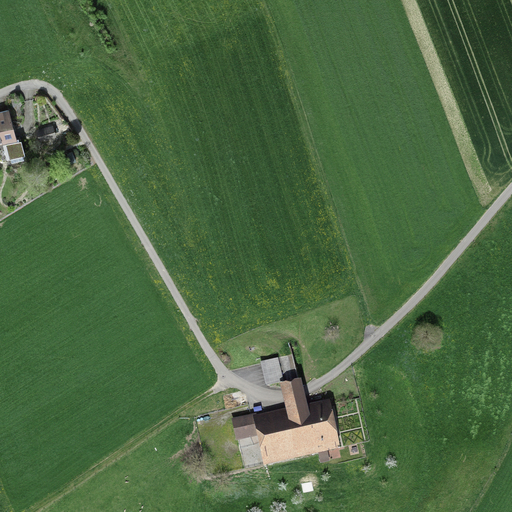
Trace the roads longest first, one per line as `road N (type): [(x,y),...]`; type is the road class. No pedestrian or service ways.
road 1 (residential): [(0,93),(28,84),(55,93),(222,370),(271,395),(303,391),(358,352),(511,187)]
road 2 (track): [(232,379),(29,511)]
